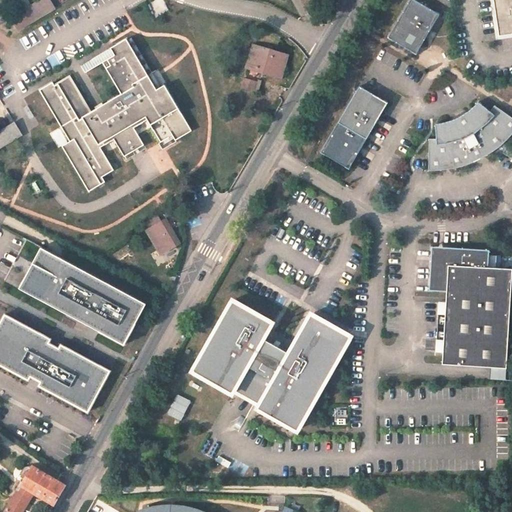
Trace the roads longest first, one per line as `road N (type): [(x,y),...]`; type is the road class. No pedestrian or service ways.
road 1 (tertiary): [(63,511),(265,154)]
road 2 (track): [(75,487),(323,490),(365,511)]
road 3 (residential): [(511,171),(479,222),(377,220),(265,154)]
road 4 (tertiary): [(265,154),(355,0)]
